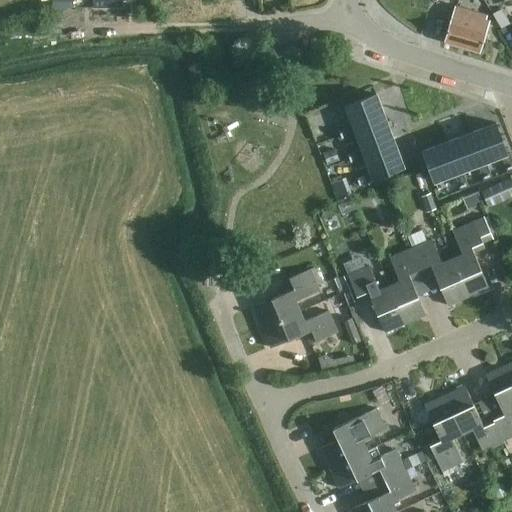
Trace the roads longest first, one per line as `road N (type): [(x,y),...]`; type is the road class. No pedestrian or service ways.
road 1 (residential): [(264,409),(399,367),(507,315)]
road 2 (unknown): [(351,10),(322,20),(157,33)]
road 3 (residential): [(511,84),(365,32),(348,0)]
